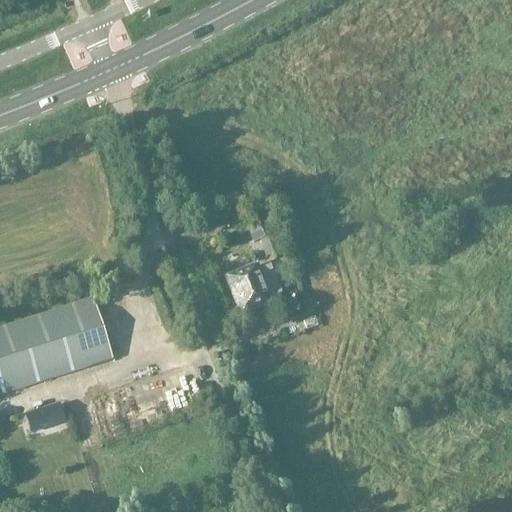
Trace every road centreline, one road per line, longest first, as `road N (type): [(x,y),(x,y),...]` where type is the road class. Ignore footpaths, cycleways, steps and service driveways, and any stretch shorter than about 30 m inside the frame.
road 1 (unclassified): [(151,229),(108,70)]
road 2 (primary): [(108,70),(252,0)]
